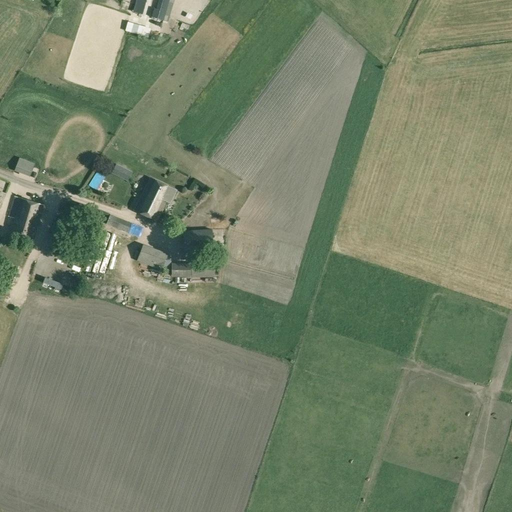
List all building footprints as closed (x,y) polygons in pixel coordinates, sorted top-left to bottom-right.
[(138,0),(136,9),(146,11),(149,0),(138,0)] [(151,21),(165,24),(168,7),(154,4),(151,21)] [(137,15),(135,23),(148,25),(150,17),(137,15)] [(127,26),(125,32),(148,39),(150,33),(127,26)] [(115,166),(112,173),(118,176),(117,179),(126,184),(131,174),(130,174),(115,166)] [(134,210),(156,221),(166,201),(170,203),(176,190),(150,177),(134,210)] [(10,233),(32,239),(43,205),(14,196),(8,218),(14,219),(10,233)] [(138,229),(132,226),(133,224),(111,215),(107,224),(129,233),(136,236),(138,229)] [(196,261),(196,264),(196,276),(210,275),(209,260),(200,260),(200,250),(212,249),(211,229),(183,230),(185,262),(196,261)] [(166,255),(143,246),(138,261),(160,269),(161,268),(167,270),(170,261),(165,259),(166,255)] [(9,263),(4,278),(13,281),(19,266),(9,263)] [(45,284),(55,287),(60,289),(62,284),(47,279),(45,284)]
